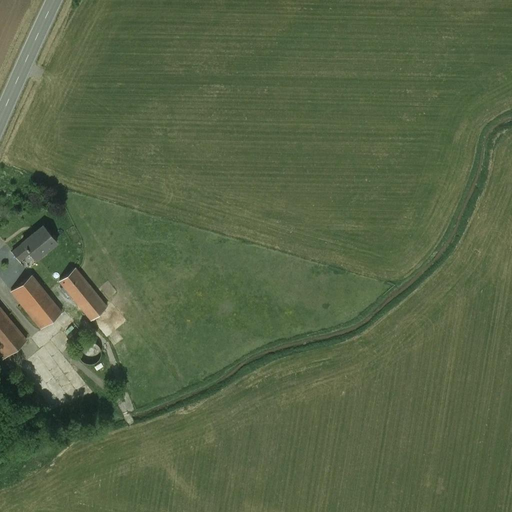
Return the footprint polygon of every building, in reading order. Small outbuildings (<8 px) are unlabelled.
[(21,241),(22,244),(29,252),(35,259),(56,241),(43,224),(21,241)] [(20,260),(29,252),(22,244),(12,251),(11,248),(0,256),(0,272),(9,283),(6,286),(41,328),(61,311),(20,260)] [(106,307),(75,268),(60,280),(91,319),(106,307)] [(0,356),(2,359),(26,340),(0,307),(0,356)] [(100,348),(97,343),(91,341),(85,342),(81,346),(79,351),(80,357),(83,361),(89,363),(94,362),(99,359),(101,353),(100,348)] [(20,402),(11,391),(3,397),(12,409),(20,402)]
